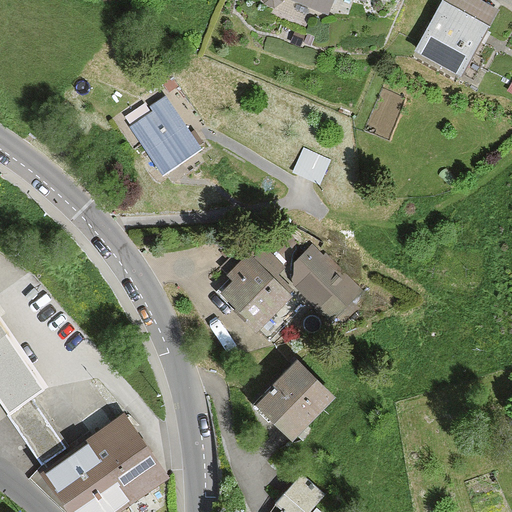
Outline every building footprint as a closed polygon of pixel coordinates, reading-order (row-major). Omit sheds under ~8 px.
[(262,0),(263,4),(273,9),(283,2),(281,0),(262,0)] [(292,0),(327,14),(332,0),(292,0)] [(477,0),(443,0),(443,1),(489,26),(497,11),(477,0)] [(489,26),(443,1),(414,53),(460,79),(489,26)] [(153,112),(130,128),(162,176),(202,149),(166,95),(149,107),(153,112)] [(304,147),(292,172),(320,185),(332,160),(304,147)] [(256,333),(292,296),(289,294),(293,290),(278,275),(287,267),(260,241),(227,275),(233,281),(221,294),(236,309),(233,312),(256,333)] [(293,263),(290,283),(331,324),(364,291),(326,253),(323,255),(312,244),(293,263)] [(0,325),(0,402),(8,415),(31,399),(44,390),(0,325)] [(336,399),(298,362),(255,405),(292,443),(336,399)] [(31,399),(8,415),(42,465),(65,449),(31,399)] [(123,417),(43,475),(69,511),(122,511),(168,479),(123,417)] [(281,511),(280,511),(310,511),(326,494),(301,473),(274,506),(281,511)]
